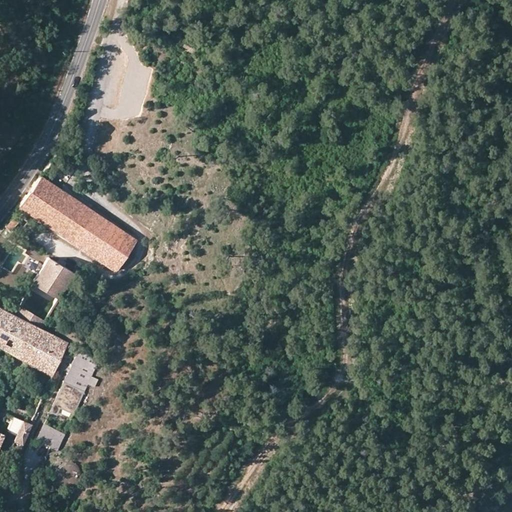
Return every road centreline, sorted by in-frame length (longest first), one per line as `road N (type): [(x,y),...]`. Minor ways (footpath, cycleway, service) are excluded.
road 1 (track): [(221,511),(269,442),(344,374),(342,288),(351,234),(398,150),(454,0)]
road 2 (unknown): [(43,242),(80,267),(131,284),(154,259),(153,239),(108,165),(115,0)]
road 3 (tertiary): [(99,0),(43,147),(0,206)]
